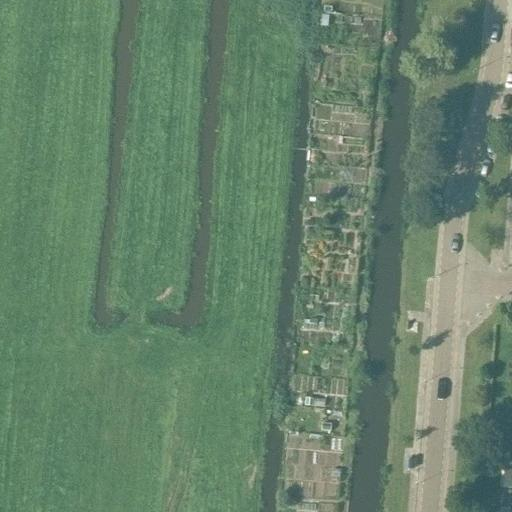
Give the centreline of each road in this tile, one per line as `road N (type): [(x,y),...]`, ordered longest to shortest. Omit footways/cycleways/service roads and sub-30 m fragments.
road 1 (secondary): [(450,279),(458,187),(491,70),(498,0)]
road 2 (secondary): [(429,487),(450,279)]
